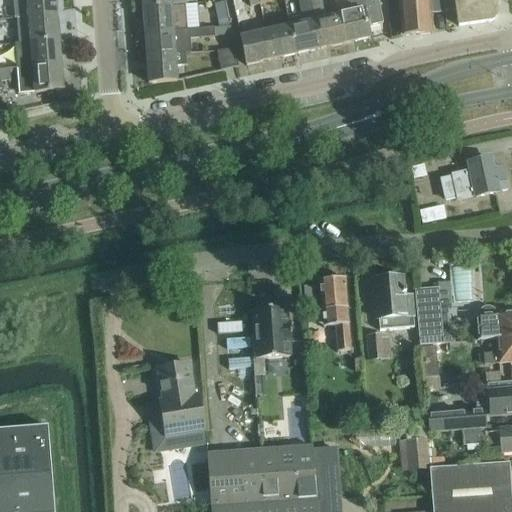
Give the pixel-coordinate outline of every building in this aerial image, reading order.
[(57,16),(56,0),(27,0),(29,18),(57,16)] [(142,0),(143,9),(171,6),(171,7),(187,6),(186,0),(142,0)] [(259,6),(257,0),(247,0),(250,8),(259,6)] [(299,0),(305,24),(289,27),(295,55),(319,50),(308,0),(299,0)] [(324,0),(308,0),(319,50),(344,45),(338,17),(329,19),(324,0)] [(338,17),(344,45),(370,39),(368,27),(383,24),(378,0),(360,0),(363,11),(338,17)] [(398,0),(402,37),(434,34),(431,1),(414,3),(413,0),(398,0)] [(443,0),(445,12),(456,11),(459,27),(492,22),(496,16),(494,0),(443,0)] [(219,27),(228,25),(224,3),(214,5),(219,27)] [(173,31),(171,7),(171,6),(143,9),(145,34),(173,31)] [(57,16),(29,18),(31,43),(59,41),(57,16)] [(226,27),(216,28),(216,37),(226,37),(226,27)] [(289,27),(265,33),(271,61),(295,55),(289,27)] [(216,28),(199,29),(200,38),(216,37),(216,28)] [(173,31),(145,34),(147,59),(186,55),(186,54),(191,54),(190,39),(200,38),(199,29),(173,31)] [(271,61),(265,33),(241,38),(247,66),(271,61)] [(59,41),(31,43),(15,44),(17,69),(33,68),(61,66),(59,41)] [(216,52),(220,71),(238,67),(234,51),(216,52)] [(187,66),(186,55),(147,59),(149,84),(177,82),(176,67),(187,66)] [(63,91),(61,66),(33,68),(35,93),(63,91)] [(9,70),(0,70),(0,96),(2,96),(1,82),(10,82),(9,70)] [(453,176),(453,177),(453,178),(442,181),(446,201),(458,198),(458,200),(476,197),(476,198),(498,193),(496,183),(506,181),(503,167),(493,169),(491,160),(469,165),(470,173),(453,176)] [(438,258),(439,266),(449,265),(448,257),(438,258)] [(403,279),(373,282),(375,302),(377,320),(379,320),(380,332),(383,331),(415,329),(414,318),(412,298),(405,298),(405,294),(406,294),(406,290),(404,291),(403,279)] [(348,310),(347,300),(345,280),(319,282),(322,312),(335,311),(338,349),(351,348),(348,310)] [(444,345),(442,331),(439,289),(415,291),(420,347),(444,345)] [(256,338),(252,338),(254,378),(265,377),(264,360),(289,358),(288,343),(292,343),(291,325),(287,326),(286,310),(278,311),(278,306),(261,307),(262,312),(254,313),(256,338)] [(498,340),(511,338),(511,313),(496,315),(496,313),(494,310),(489,308),(485,308),(481,311),(479,315),(481,340),(477,341),(477,342),(498,340)] [(383,336),(368,338),(370,361),(386,360),(383,336)] [(511,338),(498,340),(499,354),(484,355),(485,365),(511,363),(511,338)] [(439,350),(423,351),(425,379),(441,378),(439,350)] [(204,432),(201,416),(198,396),(194,397),(189,365),(158,370),(163,402),(161,402),(164,422),(166,438),(204,432)] [(511,383),(487,385),(490,417),(511,415),(511,383)] [(430,431),(487,427),(485,413),(484,413),(483,406),(474,407),(474,414),(465,414),(465,408),(431,410),(432,417),(429,417),(430,431)] [(325,412),(314,413),(315,427),(326,426),(325,412)] [(0,480),(52,477),(48,428),(0,431),(0,480)] [(499,432),(490,432),(489,429),(462,431),(463,447),(488,445),(488,454),(501,453),(501,454),(511,453),(511,429),(499,431),(499,432)] [(428,459),(426,441),(407,443),(410,471),(429,469),(428,459)] [(313,448),(260,452),(264,505),(317,501),(313,448)] [(264,505),(260,452),(207,456),(211,509),(264,505)] [(428,459),(429,469),(429,470),(430,470),(445,469),(444,458),(430,459),(428,459)] [(430,470),(432,511),(511,511),(511,494),(511,495),(510,464),(445,469),(430,470)] [(0,511),(54,511),(52,477),(0,480),(0,511)] [(317,511),(317,501),(264,505),(264,511),(317,511)]
